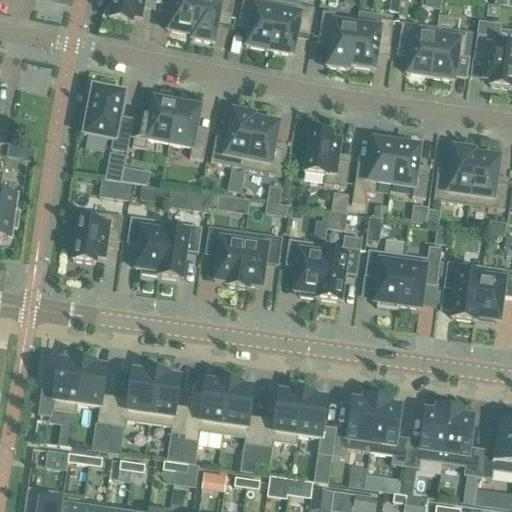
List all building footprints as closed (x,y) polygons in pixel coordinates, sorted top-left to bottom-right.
[(156,7),(157,0),(110,0),(110,4),(113,5),(110,22),(132,27),(132,22),(141,24),(144,5),(156,7)] [(167,34),(191,38),(198,0),(161,0),(160,8),(172,10),(167,34)] [(205,0),(198,0),(191,38),(192,39),(192,42),(214,47),(219,19),(231,22),(235,0),(221,0),(221,3),(205,0)] [(269,54),(279,5),(254,0),(243,0),(239,23),(251,26),(246,49),(269,54)] [(309,37),(314,12),(279,5),(269,54),(293,59),(297,35),(309,37)] [(351,70),(357,30),(334,26),(335,17),(322,15),(319,41),(330,43),(326,70),(349,73),(349,70),(351,70)] [(379,33),(357,30),(351,70),(375,73),(378,49),(390,51),(394,25),(380,23),(379,33)] [(511,51),(498,50),(501,28),(478,25),(473,63),(485,65),(482,84),(490,85),(490,90),(511,92),(511,51)] [(437,31),(402,26),(398,52),(410,54),(406,78),(430,81),(437,31)] [(473,37),(437,31),(430,81),(454,85),(457,61),(469,62),(473,37)] [(93,92),(84,139),(114,145),(112,153),(127,156),(133,124),(120,122),(125,98),(93,92)] [(177,108),(153,104),(149,127),(137,125),(132,150),(145,153),(147,144),(169,148),(177,108)] [(200,113),(177,108),(169,148),(191,152),(189,162),(202,164),(207,139),(196,137),(200,113)] [(210,166),(246,173),(255,124),(254,124),(255,120),(233,116),(227,143),(215,140),(210,166)] [(274,152),(279,129),(255,124),(246,173),(281,180),(286,155),(274,152)] [(333,139),(310,136),(308,154),(304,153),(302,166),(306,167),(305,176),(325,179),(324,188),(346,192),(349,166),(338,164),(340,145),(332,144),(333,139)] [(354,193),(352,207),(365,209),(366,197),(374,198),(376,186),(391,188),(396,148),(373,145),(369,169),(357,167),(354,193)] [(420,152),(396,148),(391,188),(413,192),(412,201),(425,203),(429,177),(417,176),(420,152)] [(33,166),(36,152),(25,150),(23,164),(33,166)] [(469,209),(476,159),(474,159),(475,156),(452,152),(448,180),(436,178),(433,204),(469,209)] [(496,187),(499,163),(476,159),(469,209),(504,214),(508,188),(496,187)] [(121,186),(134,188),(137,174),(124,171),(121,186)] [(0,185),(1,177),(0,176),(0,241),(10,243),(12,231),(17,232),(19,215),(14,215),(16,201),(0,198),(0,185)] [(122,220),(80,214),(77,233),(74,233),(72,246),(76,246),(73,264),(95,267),(96,262),(104,264),(107,245),(119,246),(122,220)] [(157,280),(158,280),(166,226),(130,221),(127,247),(139,249),(135,273),(142,274),(141,277),(158,279),(157,280)] [(202,232),(166,226),(158,280),(182,283),(186,256),(198,257),(202,232)] [(245,238),(210,233),(206,258),(218,260),(214,284),(227,286),(227,289),(238,291),(245,238)] [(281,243),(245,238),(238,291),(249,293),(249,289),(262,291),(265,267),(277,268),(281,243)] [(324,249),(289,244),(285,270),(297,271),(294,295),(300,296),(300,300),(316,302),(317,303),(324,249)] [(360,254),(324,249),(317,303),(341,306),(345,278),(356,280),(360,254)] [(436,290),(441,253),(429,251),(427,263),(404,260),(396,314),(397,314),(398,309),(421,312),(424,289),(436,290)] [(377,311),(396,314),(404,260),(368,254),(365,280),(377,282),(373,306),(377,306),(377,311)] [(451,322),(475,325),(483,271),(447,266),(443,292),(455,294),(451,322)] [(511,301),(511,275),(483,271),(475,325),(476,325),(493,327),(493,324),(499,325),(503,301),(511,301)] [(42,393),(38,419),(51,421),(52,417),(52,415),(76,418),(83,366),(70,364),(70,366),(59,364),(55,395),(42,393)] [(97,428),(111,430),(115,403),(102,401),(107,371),(95,369),(96,368),(83,366),(76,418),(78,409),(99,412),(97,428)] [(115,403),(111,430),(126,432),(127,425),(149,428),(157,376),(153,375),(153,376),(144,375),(143,376),(132,375),(128,405),(115,403)] [(170,438),(185,440),(189,414),(188,413),(176,412),(180,382),(169,380),(169,378),(160,377),(160,376),(157,376),(149,428),(171,432),(170,438)] [(222,439),(230,387),(217,385),(217,387),(206,385),(204,397),(191,395),(188,413),(189,414),(185,440),(184,444),(198,446),(200,436),(222,439)] [(244,448),(258,450),(262,424),(249,422),(253,392),(242,390),(243,389),(230,387),(222,439),(245,442),(244,448)] [(274,446),(296,449),(303,397),(290,396),(290,397),(279,396),(275,426),(262,424),(258,450),(273,453),(274,446)] [(307,397),(303,397),(296,449),(298,440),(320,443),(318,459),(332,461),(335,435),(322,433),(327,402),(316,401),(316,399),(306,398),(307,397)] [(335,435),(332,461),(346,463),(347,454),(369,458),(377,403),(363,401),(363,406),(353,404),(348,434),(336,432),(335,435)] [(391,405),(377,403),(369,458),(392,461),(391,469),(405,471),(409,443),(396,441),(400,411),(390,410),(391,405)] [(421,445),(409,443),(405,471),(419,473),(420,465),(442,468),(450,414),(436,412),(435,416),(426,415),(421,445)] [(464,415),(450,414),(442,468),(465,471),(463,480),(477,482),(481,453),(469,451),(473,422),(463,420),(464,415)] [(494,455),(481,453),(477,482),(492,484),(493,475),(511,477),(511,422),(509,422),(508,427),(498,425),(494,455)] [(90,461),(78,459),(76,468),(89,469),(90,461)] [(90,461),(89,469),(101,471),(102,462),(90,461)] [(133,467),(120,465),(119,474),(131,476),(133,467)] [(164,465),(163,474),(175,476),(176,467),(164,465)] [(145,469),(133,467),(131,476),(144,477),(145,469)] [(176,467),(175,476),(187,478),(188,469),(176,467)] [(248,483),(235,482),(234,490),(246,492),(248,483)] [(291,483),(279,482),(278,490),(290,492),(291,483)] [(260,485),(248,483),(246,492),(258,494),(260,485)] [(291,483),(290,492),(302,494),(304,485),(291,483)] [(60,511),(63,498),(27,492),(24,511),(60,511)] [(476,494),(474,509),(490,511),(492,496),(476,494)] [(333,495),(332,504),(344,506),(345,497),(333,495)] [(63,498),(60,511),(82,511),(83,505),(81,511),(79,511),(62,509),(63,498)] [(394,498),(393,507),(405,509),(406,503),(406,500),(394,498)] [(404,511),(416,511),(417,504),(406,503),(405,509),(404,511)]
